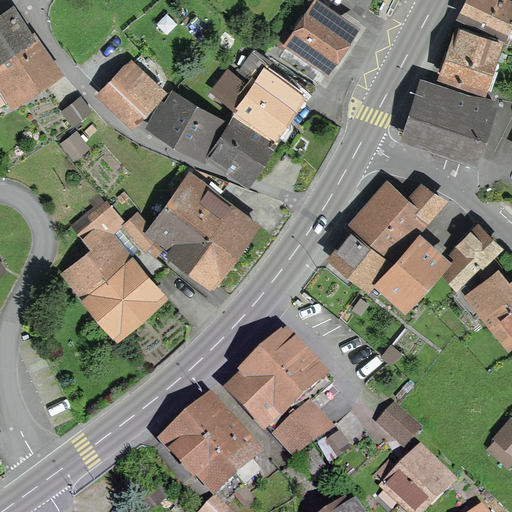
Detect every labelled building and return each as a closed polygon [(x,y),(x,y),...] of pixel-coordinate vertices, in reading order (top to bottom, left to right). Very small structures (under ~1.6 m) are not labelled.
[(299,28),(279,58),(317,84),(350,35),(348,27),(325,11),(330,4),(325,0),(303,0),(296,11),(301,15),(294,25),(299,28)] [(511,4),(502,0),(469,0),(463,15),(511,37),(511,4)] [(0,54),(28,36),(12,12),(0,19),(0,54)] [(461,25),(445,74),(481,87),(498,40),(461,25)] [(0,105),(52,71),(28,36),(0,54),(0,105)] [(269,61),(254,50),(240,70),(248,76),(254,80),(249,88),(237,106),(239,108),(273,131),(296,99),(303,104),(315,87),(271,58),(269,61)] [(236,105),(237,106),(249,88),(242,83),(248,76),(240,70),(237,68),(219,91),(237,104),(236,105)] [(101,92),(130,120),(151,99),(121,72),(101,92)] [(411,141),(412,135),(473,155),(492,99),(466,95),(426,82),(405,139),(411,141)] [(151,123),(203,153),(220,122),(174,95),(168,106),(163,103),(151,123)] [(217,154),(215,157),(243,175),(273,131),(239,108),(213,151),(217,154)] [(253,220),(218,194),(227,181),(195,169),(170,204),(231,249),(253,220)] [(372,210),(354,231),(389,261),(441,200),(420,186),(406,203),(385,186),(368,206),(372,210)] [(106,203),(76,227),(84,236),(114,212),(106,203)] [(172,252),(209,279),(231,249),(170,204),(155,225),(176,240),(172,245),(175,248),(172,252)] [(137,215),(126,225),(144,246),(153,254),(163,242),(154,235),(137,215)] [(458,261),(445,274),(458,287),(497,247),(475,225),(459,242),(450,253),(458,261)] [(366,285),(377,295),(385,285),(381,281),(395,266),(389,261),(354,231),(333,258),(342,265),(347,260),(371,280),(366,285)] [(151,282),(168,267),(144,246),(130,258),(111,235),(73,268),(93,291),(86,298),(114,330),(159,291),(151,282)] [(440,258),(419,239),(395,266),(381,281),(385,285),(403,300),(440,258)] [(485,311),(509,338),(511,335),(511,283),(509,286),(487,260),(453,295),(475,320),(485,311)] [(293,456),(330,430),(308,407),(333,384),(290,336),(230,394),(261,427),(264,425),(293,456)] [(258,454),(213,403),(190,424),(235,476),(258,454)] [(383,424),(403,442),(415,429),(395,411),(383,424)] [(511,422),(490,448),(507,463),(511,456),(511,422)] [(228,501),(244,486),(235,476),(190,424),(166,445),(194,478),(202,472),(228,501)] [(300,458),(315,479),(327,470),(313,450),(300,458)] [(390,511),(402,501),(412,511),(417,511),(447,483),(419,455),(375,499),(388,511),(390,511)] [(153,489),(137,502),(144,511),(145,511),(161,499),(153,489)] [(204,511),(227,511),(216,500),(204,511)]
